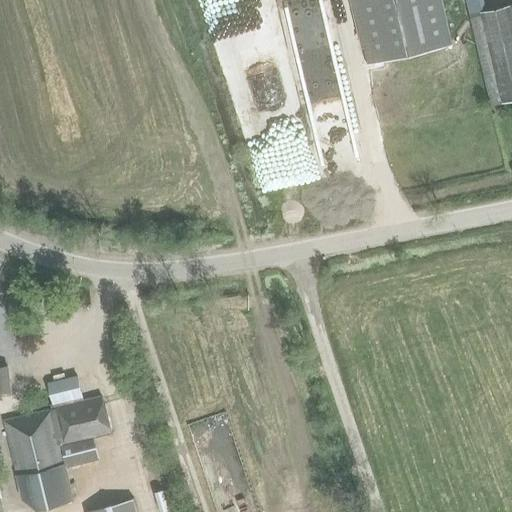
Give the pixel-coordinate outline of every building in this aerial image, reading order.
[(350,0),(365,65),(450,46),(440,0),(350,0)] [(511,5),(485,10),(482,0),(465,0),(492,108),(511,101),(511,5)] [(0,392),(10,391),(7,367),(0,367),(0,392)] [(82,399),(77,375),(46,382),(52,409),(3,421),(22,500),(37,508),(74,500),(66,467),(99,459),(94,437),(110,433),(101,395),(82,399)] [(136,511),(133,499),(85,511),(136,511)]
